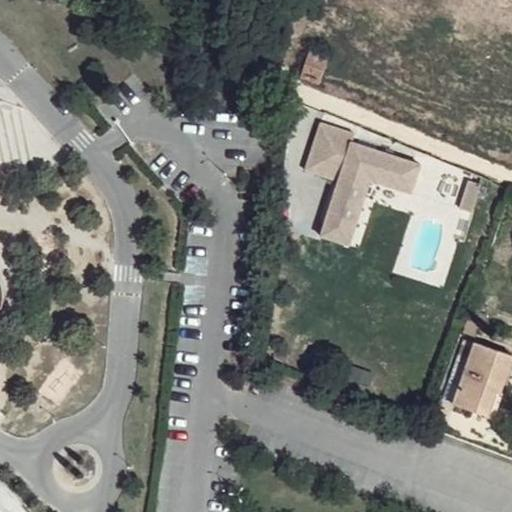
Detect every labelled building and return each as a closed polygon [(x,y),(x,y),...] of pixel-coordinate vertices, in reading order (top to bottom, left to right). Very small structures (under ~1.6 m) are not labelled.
[(312,52),(302,77),(322,83),(331,59),(312,52)] [(369,186),(410,200),(420,171),(351,149),(354,140),(320,129),(304,176),(338,187),(319,242),(348,252),(369,186)] [(468,186),(461,207),(473,211),(480,191),(468,186)] [(461,207),(459,215),(471,219),(473,211),(461,207)] [(455,405),(475,344),(463,340),(456,365),(443,400),(455,405)] [(511,362),(511,356),(475,344),(455,405),(488,417),(496,393),(501,394),(511,362)]
